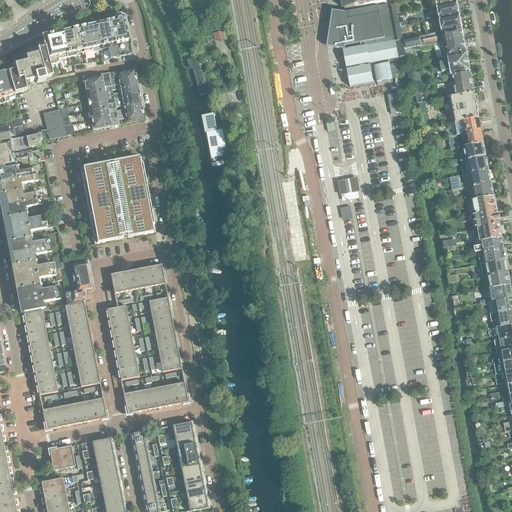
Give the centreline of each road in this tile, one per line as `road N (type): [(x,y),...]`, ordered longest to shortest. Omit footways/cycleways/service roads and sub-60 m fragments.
road 1 (residential): [(279,4),(293,125),(308,156),(374,511)]
road 2 (residential): [(120,426),(93,265),(170,252)]
road 3 (residential): [(156,127),(59,151),(76,256)]
road 4 (residential): [(511,183),(478,0)]
road 5 (residential): [(26,444),(0,273)]
road 6 (residential): [(170,252),(199,410)]
road 7 (residential): [(156,127),(153,160),(170,252)]
